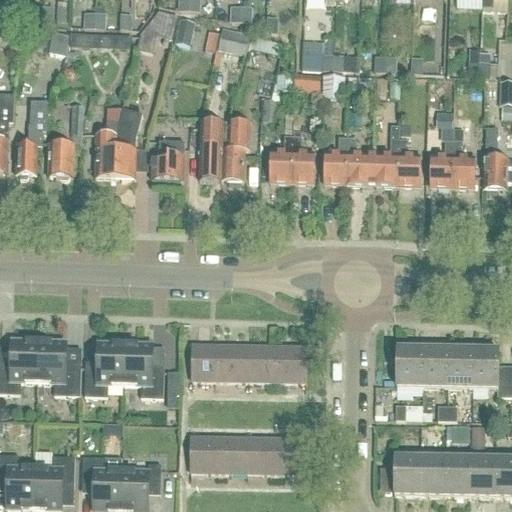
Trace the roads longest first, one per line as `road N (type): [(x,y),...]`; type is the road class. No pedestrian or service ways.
road 1 (tertiary): [(268,283),(0,273)]
road 2 (residential): [(353,511),(356,302)]
